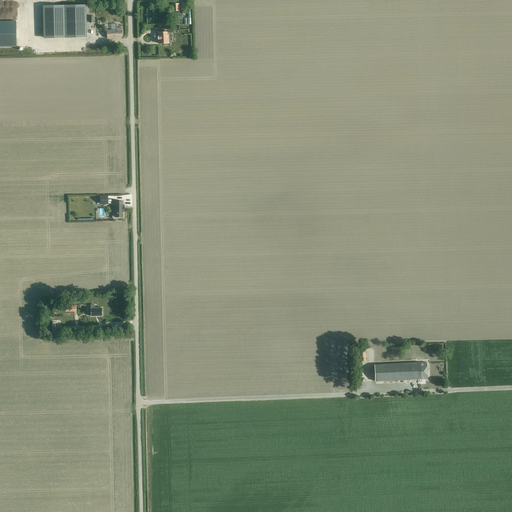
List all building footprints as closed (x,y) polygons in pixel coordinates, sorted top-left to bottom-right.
[(87,37),(86,6),(43,7),(44,38),(87,37)] [(0,47),(16,47),(15,21),(0,21),(0,47)] [(122,28),(117,28),(117,24),(114,24),(114,30),(107,30),(107,39),(118,38),(118,37),(122,37),(122,28)] [(169,37),(172,37),(172,32),(169,32),(158,33),(158,43),(169,43),(169,37)] [(100,196),(100,204),(108,204),(108,200),(108,195),(100,196)] [(123,202),(115,201),(115,214),(113,215),(112,216),(112,217),(113,218),(113,219),(115,219),(117,219),(118,217),(122,217),(123,202)] [(94,305),(90,305),(91,316),(102,316),(102,315),(102,308),(94,308),(94,305)] [(421,379),(427,379),(426,363),(421,363),(375,365),(375,381),(421,379)]
